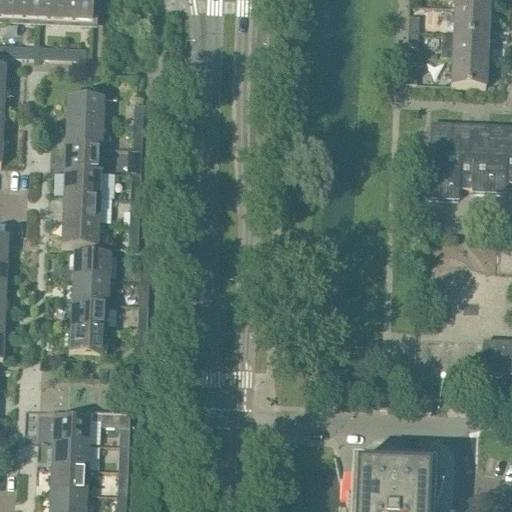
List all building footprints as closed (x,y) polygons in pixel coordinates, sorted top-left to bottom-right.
[(0,0),(0,21),(91,25),(92,0),(0,0)] [(489,12),(489,0),(454,0),(454,11),(489,12)] [(488,38),(489,12),(454,11),(453,37),(488,38)] [(418,21),(408,21),(408,35),(418,35),(418,21)] [(407,50),(417,51),(418,35),(408,35),(407,50)] [(486,64),(488,38),(453,37),(452,63),(486,64)] [(0,49),(0,61),(8,62),(8,50),(0,49)] [(8,50),(8,62),(22,63),(22,51),(8,50)] [(22,51),(22,63),(27,63),(35,63),(36,51),(22,51)] [(45,52),(44,64),(58,64),(58,52),(45,52)] [(58,52),(58,64),(71,65),(72,53),(58,52)] [(72,53),(71,65),(85,65),(85,53),(72,53)] [(452,63),(451,90),(485,92),(486,64),(452,63)] [(416,74),(406,74),(405,88),(416,89),(416,74)] [(67,101),(66,126),(102,128),(103,102),(67,101)] [(134,109),(133,129),(142,130),(143,109),(134,109)] [(66,126),(65,152),(101,153),(102,128),(66,126)] [(133,129),(132,150),(141,150),(142,130),(133,129)] [(511,134),(460,132),(460,130),(430,129),(428,170),(426,170),(424,203),(457,204),(457,192),(471,193),(471,197),(504,198),(504,187),(511,186),(511,134)] [(100,178),(101,153),(65,152),(64,176),(100,178)] [(132,159),(131,179),(140,179),(141,159),(132,159)] [(99,203),(100,178),(64,176),(63,201),(99,203)] [(131,179),(130,199),(139,200),(140,179),(131,179)] [(98,228),(99,203),(63,201),(61,226),(98,228)] [(130,208),(129,229),(138,229),(139,209),(130,208)] [(60,251),(97,253),(98,228),(61,226),(60,251)] [(129,229),(128,249),(137,249),(138,229),(129,229)] [(110,259),(73,257),(72,283),(109,285),(110,259)] [(140,265),(139,286),(148,286),(149,266),(140,265)] [(107,309),(109,285),(72,283),(71,308),(107,309)] [(139,286),(138,306),(147,306),(148,286),(139,286)] [(106,334),(107,309),(71,308),(70,332),(106,334)] [(138,315),(137,335),(146,336),(147,315),(138,315)] [(106,334),(70,332),(69,358),(105,359),(106,334)] [(137,335),(136,356),(145,356),(146,336),(137,335)] [(511,346),(482,346),(481,378),(511,379),(511,389),(511,346)] [(459,402),(449,401),(448,412),(459,412),(459,402)] [(52,448),(88,450),(89,425),(53,423),(52,448)] [(120,426),(119,447),(128,447),(129,426),(120,426)] [(87,475),(88,450),(52,448),(51,473),(87,475)] [(118,455),(118,476),(127,476),(128,456),(118,455)] [(335,459),(337,467),(341,489),(341,490),(340,490),(340,491),(341,492),(342,492),(343,492),(343,491),(349,491),(349,511),(339,510),(338,511),(435,511),(441,494),(433,494),(434,473),(397,471),(397,472),(387,472),(387,471),(338,469),(336,459),(335,459)] [(51,473),(50,498),(86,499),(87,475),(51,473)] [(118,476),(117,496),(126,497),(127,476),(118,476)] [(85,511),(86,499),(50,498),(49,511),(85,511)]
